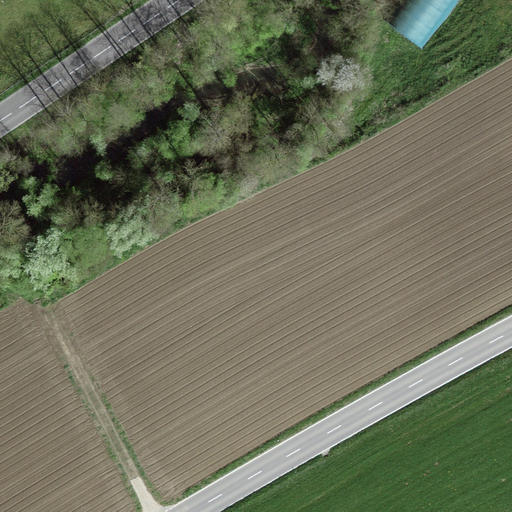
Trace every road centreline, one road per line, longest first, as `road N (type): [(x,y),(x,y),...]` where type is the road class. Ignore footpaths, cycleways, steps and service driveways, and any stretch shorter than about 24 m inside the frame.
road 1 (secondary): [(191,511),(511,332)]
road 2 (secondary): [(174,0),(0,115)]
